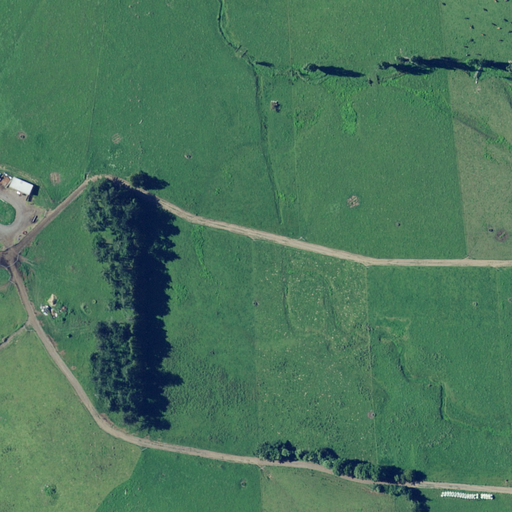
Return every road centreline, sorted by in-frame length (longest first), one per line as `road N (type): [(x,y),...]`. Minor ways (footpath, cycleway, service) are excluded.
road 1 (track): [(511,488),(392,487),(142,448),(116,433),(41,351),(7,276),(13,251)]
road 2 (track): [(511,262),(368,260),(197,221),(105,178),(79,186),(13,251)]
